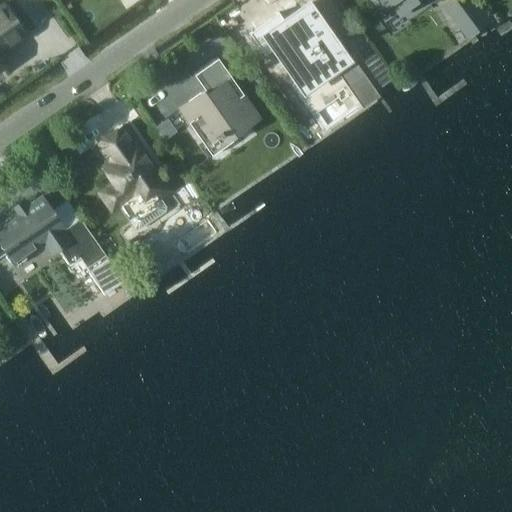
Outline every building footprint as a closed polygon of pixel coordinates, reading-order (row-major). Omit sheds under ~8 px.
[(375,0),(383,10),(394,2),(401,12),(417,0),(375,0)] [(475,0),(455,0),(447,7),(471,40),(493,24),(475,0)] [(0,30),(14,19),(0,2),(0,30)] [(251,32),(249,34),(264,55),(274,49),(282,61),(285,59),(289,64),(290,64),(307,89),(319,80),(320,82),(322,81),(321,79),(328,74),(329,76),(330,75),(329,73),(341,65),(349,76),(348,77),(349,78),(355,73),(360,81),(363,79),(373,93),(377,90),(391,80),(392,79),(359,32),(339,47),(309,4),(295,13),(296,15),(285,22),(278,13),(276,15),(252,33),(251,32)] [(210,153),(224,142),(259,118),(217,59),(198,72),(208,87),(178,108),(210,153)] [(162,140),(172,133),(163,120),(153,127),(162,140)] [(123,125),(92,146),(101,159),(97,161),(112,183),(97,193),(110,211),(118,206),(133,228),(138,229),(164,210),(165,206),(159,197),(169,190),(123,125)] [(123,281),(120,277),(79,218),(63,229),(40,196),(0,224),(0,243),(11,259),(22,252),(25,256),(43,244),(50,253),(57,249),(68,265),(79,258),(104,294),(123,281)]
